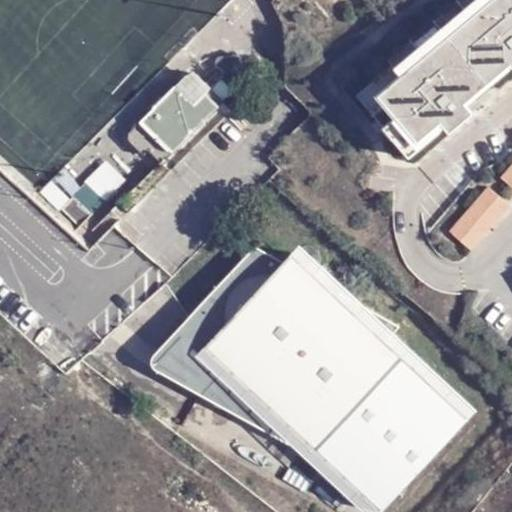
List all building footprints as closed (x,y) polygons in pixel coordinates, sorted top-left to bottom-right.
[(511,0),(490,0),(401,75),(378,94),(397,117),(405,126),(392,137),(408,157),(444,127),(449,133),(472,113),(464,103),(511,64),(511,65),(511,0)] [(474,0),(394,67),(401,75),(490,0),(474,0)] [(217,78),(213,85),(225,96),(229,91),(232,88),(235,81),(235,67),(210,66),(212,73),(217,78)] [(207,79),(198,89),(203,94),(204,95),(213,85),(207,79)] [(179,83),(172,92),(189,108),(198,98),(203,94),(198,89),(192,84),(191,83),(185,81),(179,83)] [(204,95),(215,106),(225,96),(213,85),(204,95)] [(138,127),(168,156),(211,111),(198,98),(189,108),(172,92),(138,127)] [(198,98),(211,111),(215,106),(204,95),(203,94),(198,98)] [(405,126),(397,117),(384,127),(392,137),(405,126)] [(158,167),(168,156),(138,127),(124,143),(141,160),(145,155),(158,167)] [(511,206),(491,188),(454,231),(473,249),(511,206)] [(255,241),(180,322),(187,378),(336,460),(339,457),(385,499),(466,411),(383,335),(397,320),(335,282),(329,286),(290,249),(284,257),(255,241)] [(180,322),(147,358),(187,378),(180,322)]
